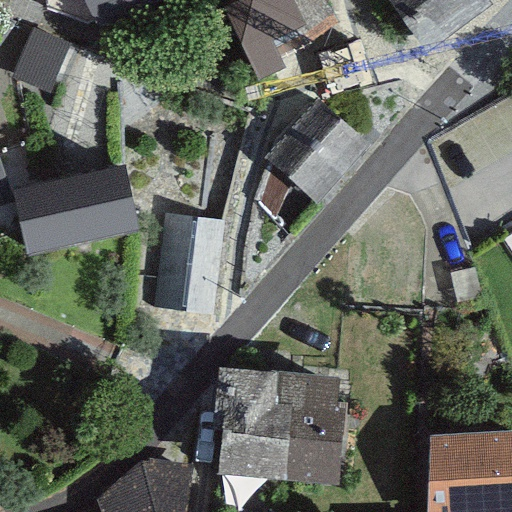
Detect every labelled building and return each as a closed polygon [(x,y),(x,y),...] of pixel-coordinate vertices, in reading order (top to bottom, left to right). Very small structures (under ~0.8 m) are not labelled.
[(0,0),(0,2),(6,13),(30,0),(0,0)] [(79,0),(97,39),(183,0),(79,0)] [(263,0),(223,21),(263,96),(288,83),(278,65),(306,50),(338,33),(332,23),(333,22),(321,0),(263,0)] [(478,0),(380,0),(425,62),(490,15),(478,0)] [(363,155),(318,114),(270,166),(315,207),(363,155)] [(124,165),(12,190),(27,255),(139,230),(124,165)] [(0,170),(0,208),(11,204),(0,170)] [(221,224),(165,215),(155,308),(213,314),(221,224)] [(325,395),(216,385),(206,485),(315,496),(325,395)] [(511,511),(511,441),(431,444),(423,511),(511,511)] [(139,466),(96,506),(98,511),(185,511),(193,470),(139,466)]
